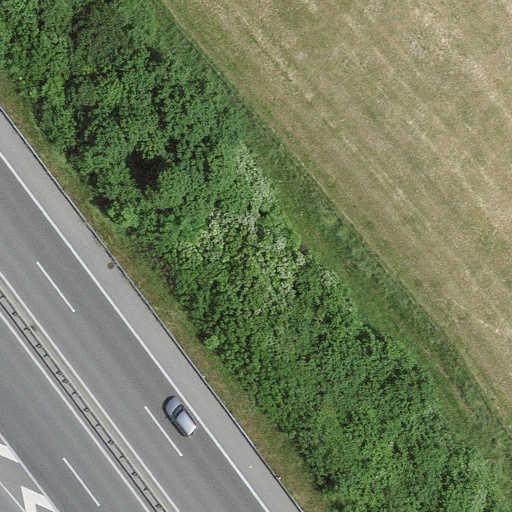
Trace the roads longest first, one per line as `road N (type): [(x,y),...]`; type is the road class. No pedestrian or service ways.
road 1 (motorway): [(224,511),(0,210)]
road 2 (motorway): [(0,371),(104,511)]
